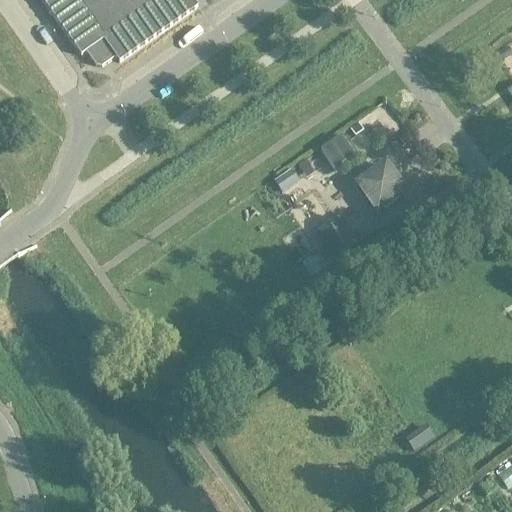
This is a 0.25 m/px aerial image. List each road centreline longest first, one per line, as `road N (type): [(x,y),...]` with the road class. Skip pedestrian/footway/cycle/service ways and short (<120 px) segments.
road 1 (residential): [(93,118),(271,0)]
road 2 (residential): [(0,244),(73,196),(93,118)]
road 3 (residential): [(93,118),(11,0)]
